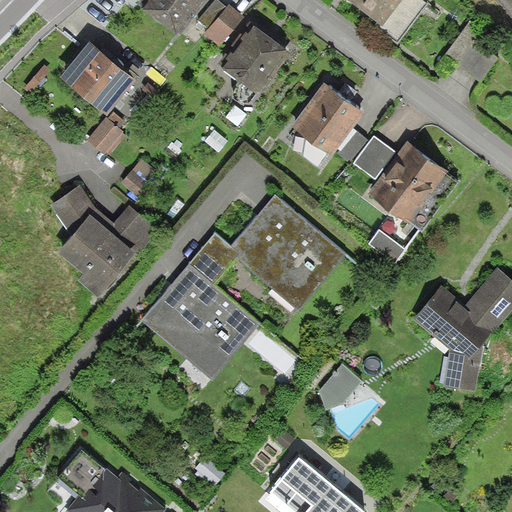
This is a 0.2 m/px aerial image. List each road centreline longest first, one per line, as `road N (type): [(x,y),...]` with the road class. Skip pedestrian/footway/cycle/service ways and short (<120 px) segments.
road 1 (residential): [(0,463),(239,177)]
road 2 (residential): [(511,161),(294,0)]
